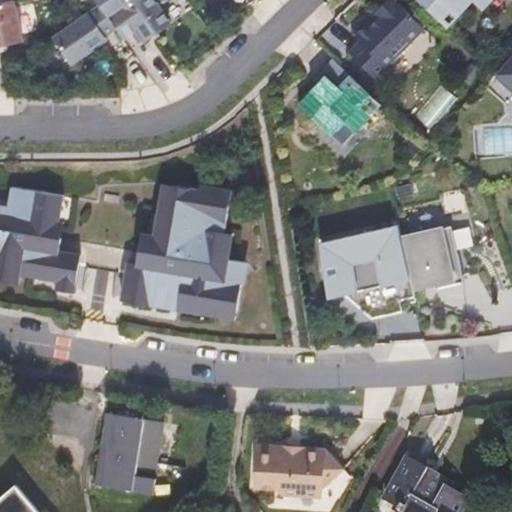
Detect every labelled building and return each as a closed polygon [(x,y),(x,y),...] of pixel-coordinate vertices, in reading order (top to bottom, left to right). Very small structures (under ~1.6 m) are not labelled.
[(14,0),(0,3),(0,45),(23,41),(14,0)] [(96,0),(101,6),(109,17),(132,0),(96,0)] [(132,0),(109,17),(116,28),(124,39),(137,31),(145,42),(171,24),(154,0),(132,0)] [(424,28),(395,0),(389,0),(375,14),(377,15),(380,18),(370,29),(367,26),(353,39),(358,44),(350,52),(375,77),(424,28)] [(419,0),(449,27),(474,0),(477,0),(483,6),(488,0),(419,0)] [(105,36),(116,28),(109,17),(101,6),(54,39),(72,64),(107,40),(105,36)] [(377,15),(367,26),(370,29),(380,18),(377,15)] [(511,56),(495,77),(511,92),(511,56)] [(382,103),(332,57),(312,79),(316,83),(297,104),(336,140),(356,118),(363,123),(382,103)] [(471,62),(460,74),(469,82),(480,70),(471,62)] [(82,253),(75,291),(84,292),(88,266),(119,272),(115,297),(123,298),(129,261),(138,262),(143,232),(156,234),(160,210),(170,212),(175,184),(158,181),(120,186),(117,202),(64,193),(55,248),(82,253)] [(394,187),(397,199),(417,194),(414,182),(394,187)] [(222,256),(233,189),(202,183),(201,188),(175,184),(170,212),(160,210),(156,234),(143,232),(138,262),(129,261),(123,298),(140,301),(142,293),(171,298),(220,306),(218,315),(236,318),(246,261),(222,256)] [(82,253),(55,248),(64,193),(14,184),(10,204),(0,202),(0,266),(18,270),(59,277),(57,287),(75,291),(82,253)] [(453,226),(401,239),(413,289),(434,284),(435,290),(467,283),(453,226)] [(0,277),(17,280),(18,270),(0,266),(0,277)] [(142,293),(140,301),(169,306),(171,298),(142,293)] [(110,433),(167,444),(170,429),(113,418),(110,433)] [(156,499),(167,444),(110,433),(99,487),(156,499)] [(266,449),(266,471),(306,499),(336,499),(336,487),(351,475),(335,456),(338,452),(336,449),(312,449),(312,453),(296,453),(296,449),(266,449)] [(335,456),(351,475),(356,471),(338,452),(335,456)] [(412,459),(390,498),(403,506),(401,510),(404,511),(464,511),(470,502),(454,492),(456,487),(441,478),(440,480),(429,474),(431,470),(412,459)] [(306,499),(266,471),(266,493),(295,494),(294,499),(306,499)] [(0,511),(41,511),(20,486),(0,501),(0,511)]
